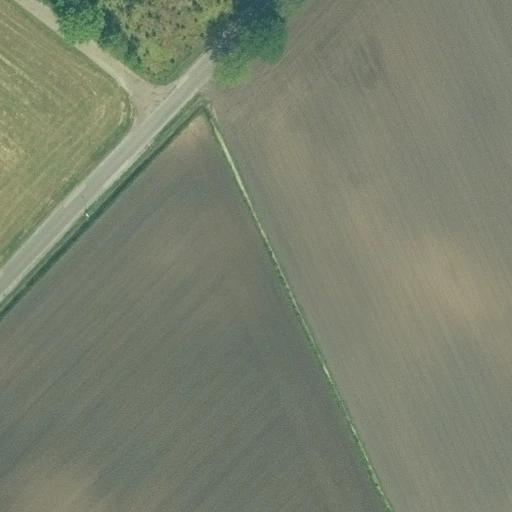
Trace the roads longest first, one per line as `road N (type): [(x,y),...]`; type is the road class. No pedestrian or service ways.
road 1 (unclassified): [(0,280),(166,105)]
road 2 (unclassified): [(166,105),(31,0)]
road 3 (unclassified): [(166,105),(267,0)]
